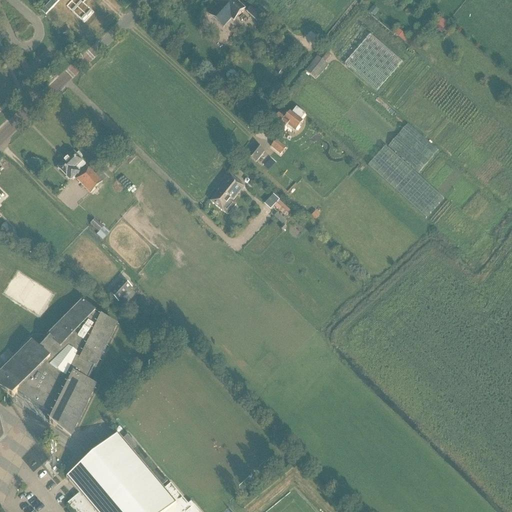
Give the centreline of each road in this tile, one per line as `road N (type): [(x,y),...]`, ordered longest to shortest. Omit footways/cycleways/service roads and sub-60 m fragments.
road 1 (residential): [(267,210),(239,241),(229,241),(64,76)]
road 2 (track): [(127,19),(260,141)]
road 3 (track): [(0,145),(124,268)]
